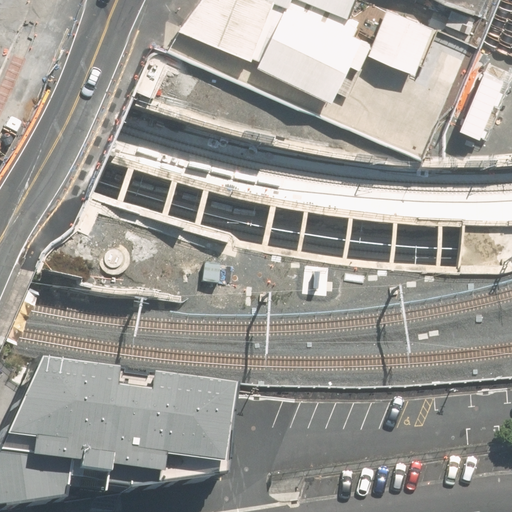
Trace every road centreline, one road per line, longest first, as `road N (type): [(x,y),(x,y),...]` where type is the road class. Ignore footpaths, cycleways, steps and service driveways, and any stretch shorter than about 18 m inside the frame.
road 1 (primary): [(89,0),(0,196)]
road 2 (unknown): [(27,425),(216,436)]
road 3 (unknown): [(75,201),(125,77)]
